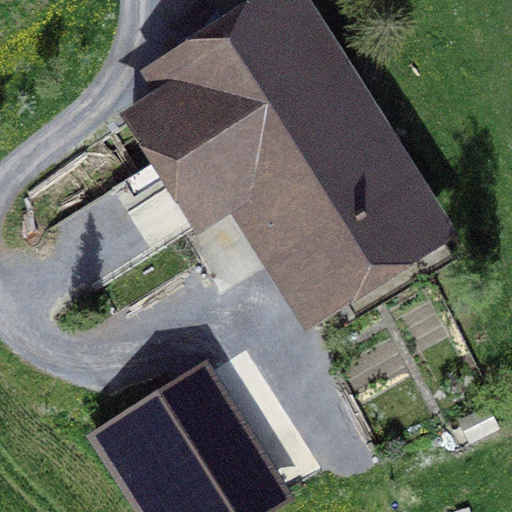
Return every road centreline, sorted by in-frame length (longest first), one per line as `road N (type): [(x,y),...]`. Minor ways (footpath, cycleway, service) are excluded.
road 1 (residential): [(0,296),(18,332),(75,363),(145,358),(196,336),(241,337),(325,447)]
road 2 (residential): [(166,0),(181,22),(0,200)]
